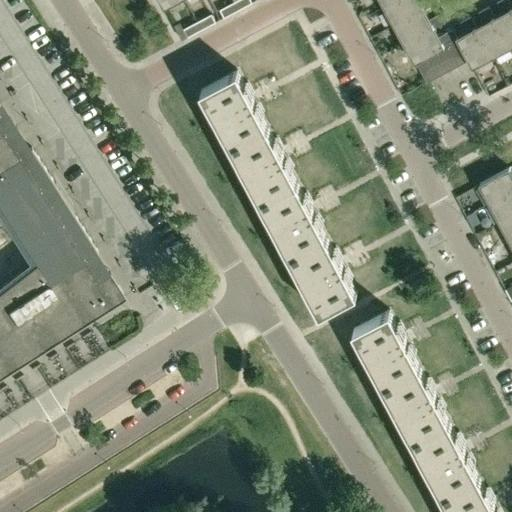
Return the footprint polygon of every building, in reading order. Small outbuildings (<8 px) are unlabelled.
[(250,0),(237,0),(236,1),(239,8),(251,1),(250,0)] [(438,0),(393,0),(385,4),(395,22),(424,7),(424,8),(439,0),(438,0)] [(505,10),(495,15),(510,44),(511,43),(511,3),(510,0),(499,0),(497,1),(500,6),(503,6),(505,10)] [(235,2),(222,9),(225,16),(238,8),(235,2)] [(479,11),(479,12),(482,16),(485,16),(487,20),(477,25),(492,54),(510,44),(495,15),(490,5),(479,11)] [(429,17),(424,8),(424,7),(395,22),(405,41),(434,25),(434,26),(448,19),(444,10),(429,17)] [(212,14),(199,21),(203,27),(215,20),(212,14)] [(457,35),(458,37),(470,58),(473,64),(492,54),(477,25),(471,15),(461,21),(464,27),(466,27),(468,30),(457,35)] [(198,21),(185,28),(188,35),(202,28),(198,21)] [(453,27),(439,35),(434,26),(434,25),(405,41),(415,60),(427,54),(437,48),(447,42),(458,37),(457,35),(453,27)] [(459,64),(470,58),(458,37),(447,42),(459,64)] [(448,69),(459,64),(447,42),(437,48),(448,69)] [(438,75),(448,69),(437,48),(427,54),(438,75)] [(183,60),(189,79),(202,75),(199,68),(209,64),(204,52),(183,60)] [(415,60),(427,81),(438,75),(427,54),(415,60)] [(259,105),(254,96),(254,95),(253,95),(238,69),(202,88),(231,144),(268,124),(258,105),(259,105)] [(0,124),(0,118),(4,116),(0,109),(0,372),(29,354),(67,330),(90,315),(113,300),(97,275),(93,270),(99,265),(95,258),(88,262),(85,257),(97,249),(32,146),(19,154),(16,148),(22,144),(17,137),(11,141),(0,124)] [(289,160),(284,151),(284,150),(283,151),(268,124),(231,144),(261,199),(298,179),(288,161),(289,160)] [(511,171),(510,166),(480,182),(491,201),(511,189),(511,171)] [(319,215),(314,206),(313,205),(312,206),(298,179),(261,199),(291,255),(328,235),(317,216),(319,215)] [(511,189),(491,201),(500,220),(511,213),(511,189)] [(511,213),(500,220),(510,238),(511,236),(511,213)] [(346,266),(341,257),(340,256),(339,256),(328,235),(291,255),(321,310),(357,290),(345,266),(346,266)] [(409,341),(404,332),(404,331),(402,331),(390,309),(354,329),(383,384),(420,364),(408,341),(409,341)] [(439,396),(434,387),(433,386),(432,387),(420,364),(383,384),(413,440),(450,421),(437,397),(439,396)] [(468,451),(463,442),(463,441),(462,442),(450,421),(413,440),(443,495),(479,475),(467,452),(468,451)] [(497,506),(492,497),(492,496),(491,497),(479,475),(443,495),(451,511),(499,511),(496,507),(497,506)]
